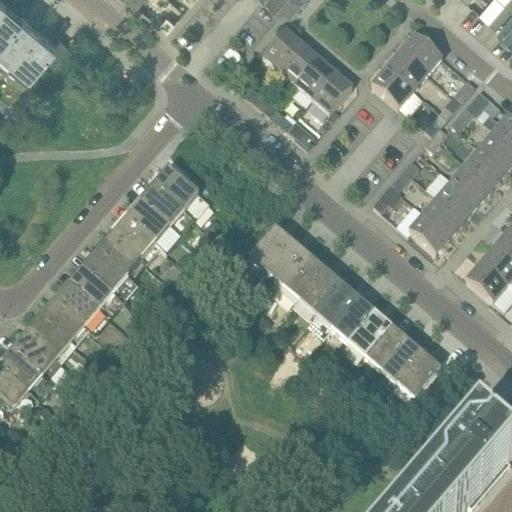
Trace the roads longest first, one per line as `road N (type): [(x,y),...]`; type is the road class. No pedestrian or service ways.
road 1 (residential): [(230,123),(511,365)]
road 2 (residential): [(194,93),(24,291),(0,302)]
road 3 (residential): [(511,95),(401,0)]
road 4 (residential): [(194,93),(87,0)]
